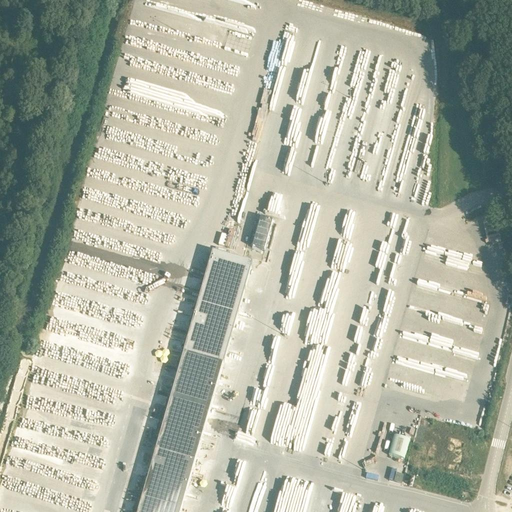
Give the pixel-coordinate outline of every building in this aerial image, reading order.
[(225,52),(245,54),(248,35),(227,32),(225,52)] [(360,238),(364,212),(335,208),(331,234),(360,238)] [(184,353),(138,511),(181,511),(223,364),(184,353)] [(395,436),(389,456),(405,460),(410,440),(395,436)] [(446,470),(454,441),(437,436),(429,465),(446,470)] [(335,492),(330,511),(353,511),(356,496),(335,492)]
